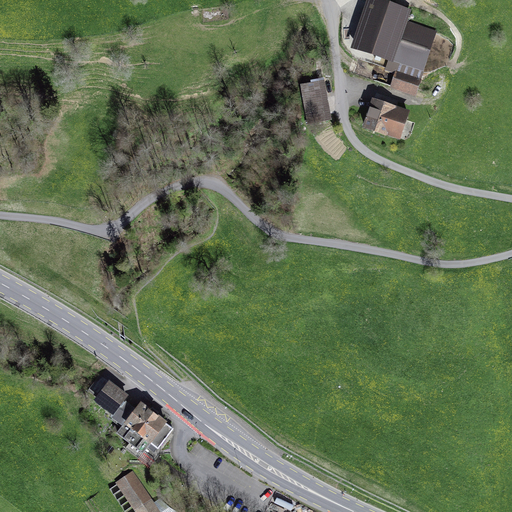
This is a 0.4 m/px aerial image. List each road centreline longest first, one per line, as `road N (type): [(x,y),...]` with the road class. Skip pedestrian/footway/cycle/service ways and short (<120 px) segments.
road 1 (unclassified): [(0,215),(103,230),(169,188),(209,182),(281,235),(445,264),(511,254)]
road 2 (primary): [(355,511),(264,465),(106,348),(0,283)]
road 3 (unclassified): [(511,199),(433,182),(355,142),(341,107),(325,0)]
